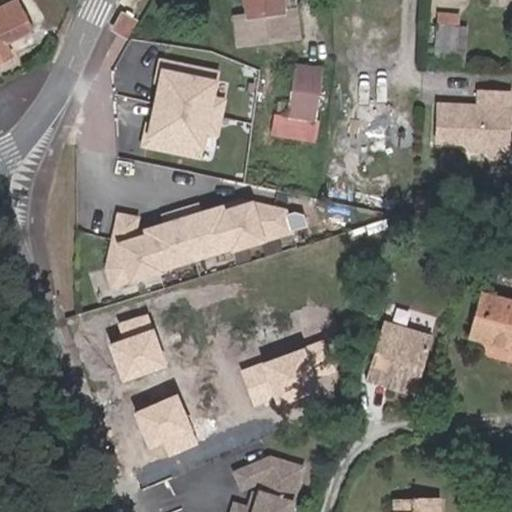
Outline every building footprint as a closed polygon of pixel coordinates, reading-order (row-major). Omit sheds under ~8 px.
[(0,0),(0,9),(15,2),(14,0),(0,0)] [(242,0),(244,17),(281,13),(279,0),(242,0)] [(15,2),(0,9),(0,60),(10,55),(6,44),(30,31),(15,2)] [(440,25),(462,26),(463,15),(442,14),(440,25)] [(114,32),(127,38),(135,21),(122,15),(114,32)] [(462,26),(440,25),(436,71),(458,72),(462,26)] [(219,70),(160,59),(142,148),(201,159),(219,70)] [(293,66),(283,135),(307,140),(319,70),(293,66)] [(465,107),(437,106),(436,143),(463,145),(469,152),(484,153),(491,146),(507,147),(509,95),(478,93),(477,113),(465,112),(465,107)] [(491,146),(484,153),(491,159),(506,160),(507,147),(491,146)] [(110,270),(116,287),(162,273),(162,270),(234,248),(234,250),(293,232),(287,212),(253,206),(238,210),(237,205),(200,217),(198,208),(165,218),(168,226),(147,233),(148,238),(133,243),(137,222),(121,218),(110,270)] [(511,302),(484,295),(472,338),(511,348),(511,302)] [(148,312),(117,324),(123,340),(109,345),(123,384),(169,367),(148,312)] [(368,377),(417,392),(434,335),(385,320),(368,377)] [(331,337),(238,371),(250,404),(343,371),(331,337)] [(178,394),(133,412),(147,447),(163,440),(170,457),(199,446),(178,394)] [(255,506),(236,501),(232,511),(287,511),(302,463),(271,454),(237,468),(243,483),(265,474),(255,506)] [(441,511),(442,501),(413,501),(412,511),(441,511)]
